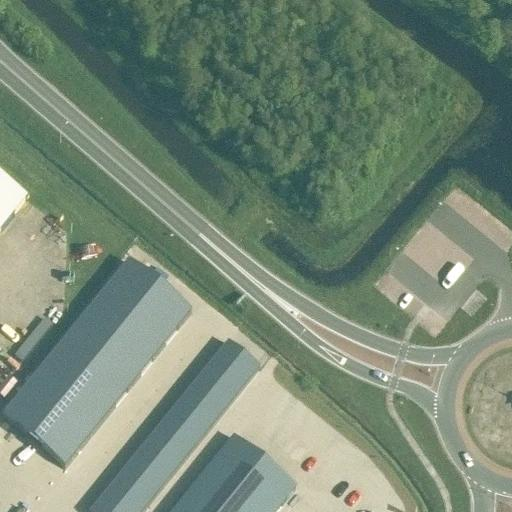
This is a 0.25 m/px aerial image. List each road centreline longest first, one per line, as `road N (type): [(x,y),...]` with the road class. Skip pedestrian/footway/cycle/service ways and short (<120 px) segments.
road 1 (trunk): [(262,291),(0,65)]
road 2 (trunk): [(262,291),(297,334),(340,364),(444,413)]
road 3 (trunk): [(466,354),(402,354),(262,291)]
